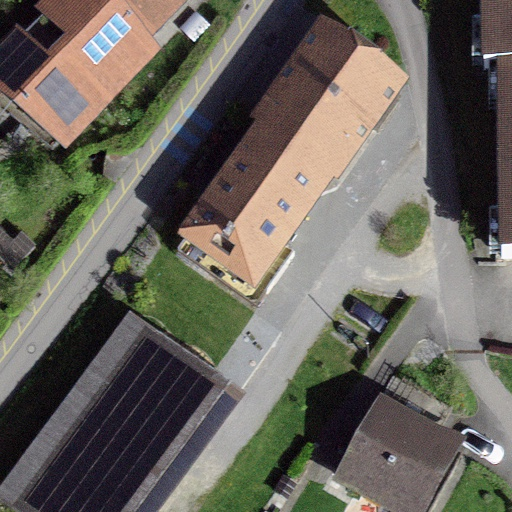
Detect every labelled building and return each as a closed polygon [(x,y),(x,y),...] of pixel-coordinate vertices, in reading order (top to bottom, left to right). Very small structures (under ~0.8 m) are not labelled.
[(64,0),(0,66),(0,68),(7,75),(0,83),(0,95),(63,145),(102,104),(93,95),(140,46),(128,32),(139,21),(148,30),(176,0),(64,0)] [(511,0),(484,0),(485,70),(501,70),(511,70),(511,0)] [(327,42),(263,132),(324,176),(389,85),(327,42)] [(511,70),(501,70),(503,260),(511,260),(511,70)] [(187,238),(266,294),(294,256),(281,247),(303,217),(298,213),(324,176),(263,132),(187,238)] [(0,500),(0,503),(12,511),(126,511),(220,385),(132,321),(0,500)] [(384,413),(346,483),(398,511),(417,511),(452,451),(428,437),(445,406),(393,377),(375,408),(384,413)]
